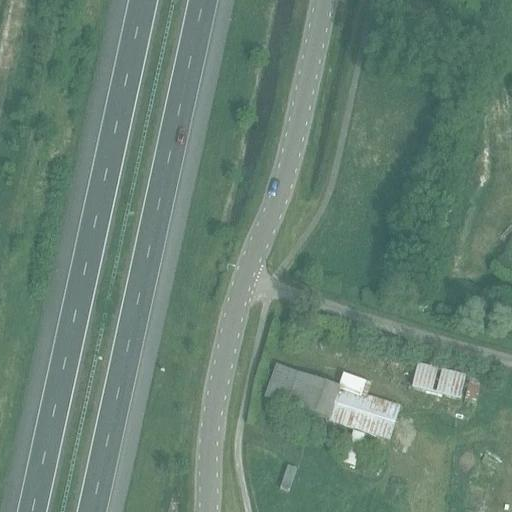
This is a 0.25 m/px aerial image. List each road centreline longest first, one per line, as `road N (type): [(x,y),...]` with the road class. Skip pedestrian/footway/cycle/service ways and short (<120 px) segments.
road 1 (motorway): [(92,511),(203,0)]
road 2 (motorway): [(142,0),(32,511)]
road 3 (secondary): [(242,281),(282,190),(324,0)]
road 4 (unclassified): [(511,365),(242,281)]
road 5 (secondary): [(207,511),(215,402),(242,281)]
